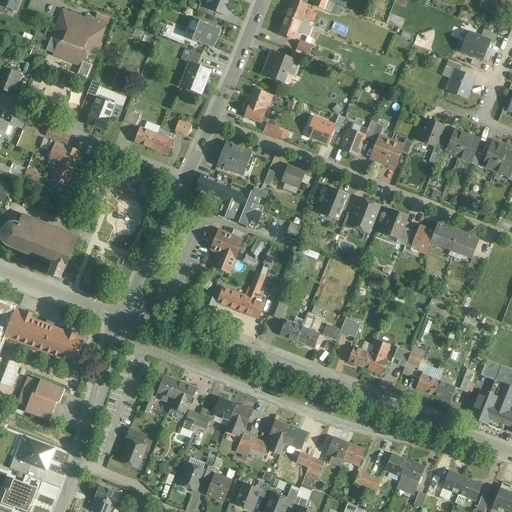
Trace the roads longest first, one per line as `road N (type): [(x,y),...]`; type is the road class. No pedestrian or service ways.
road 1 (residential): [(117,331),(376,435),(435,449),(456,431)]
road 2 (residential): [(456,431),(127,309)]
road 3 (residential): [(212,120),(511,238)]
road 4 (residential): [(0,104),(185,176)]
road 5 (residential): [(127,309),(185,176)]
road 6 (residential): [(75,461),(117,331)]
road 7 (residential): [(122,319),(0,269)]
road 8 (residential): [(212,120),(262,0)]
